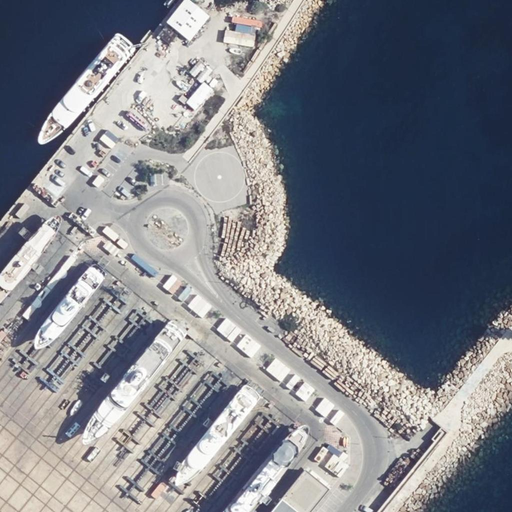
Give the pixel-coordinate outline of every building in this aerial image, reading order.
[(188,0),(184,0),(166,22),(188,40),(208,17),(188,0)] [(194,77),(203,66),(198,61),(188,73),(194,77)] [(210,72),(205,68),(196,79),(202,83),(210,72)] [(208,85),(213,89),(219,81),(214,77),(208,85)] [(212,90),(203,83),(186,102),(195,110),(212,90)] [(107,226),(103,231),(115,240),(119,235),(107,226)] [(128,244),(121,238),(117,242),(125,248),(128,244)] [(74,305),(104,269),(77,246),(47,282),(74,305)] [(58,389),(137,294),(119,279),(74,333),(63,324),(52,337),(64,347),(41,375),(58,389)] [(141,432),(160,427),(211,362),(213,356),(193,340),(191,333),(147,299),(139,301),(110,338),(105,352),(91,370),(83,391),(86,392),(102,388),(85,433),(86,437),(91,439),(108,435),(118,421),(131,418),(139,421),(141,432)] [(211,369),(141,464),(157,476),(227,380),(211,369)] [(268,511),(308,511),(327,488),(303,469),(268,511)]
